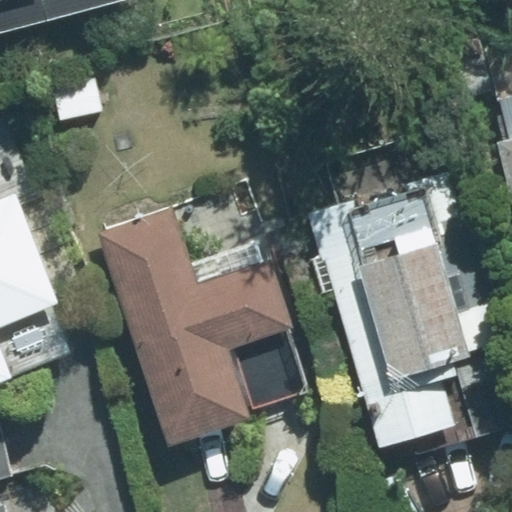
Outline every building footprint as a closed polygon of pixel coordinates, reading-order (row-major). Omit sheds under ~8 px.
[(0,0),(0,27),(102,0),(0,0)] [(511,90),(502,93),(511,134),(511,90)] [(314,205),(388,436),(461,413),(441,352),(509,330),(454,160),(314,205)] [(0,342),(11,338),(1,316),(69,285),(22,181),(0,190),(0,342)] [(173,199),(105,223),(179,427),(260,398),(239,342),(300,319),(274,249),(201,275),(173,199)] [(0,408),(0,511),(30,511),(3,407),(0,408)]
